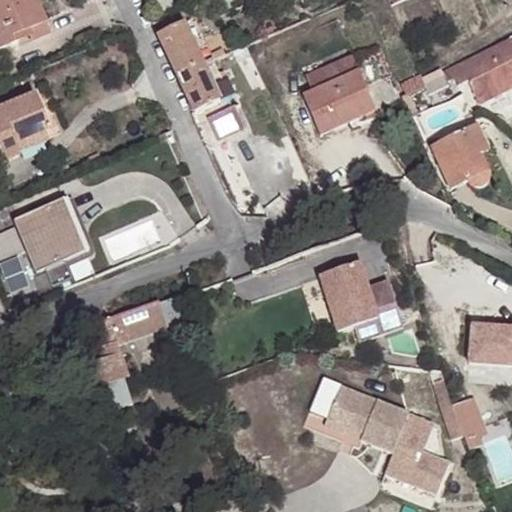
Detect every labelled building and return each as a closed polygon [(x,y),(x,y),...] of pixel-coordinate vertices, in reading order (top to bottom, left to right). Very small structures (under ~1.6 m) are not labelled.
[(34,0),(0,0),(0,48),(16,43),(14,37),(44,26),(34,0)] [(180,30),(156,40),(192,119),(199,115),(227,102),(190,18),(178,23),(180,30)] [(0,48),(0,54),(48,36),(44,26),(14,37),(16,43),(0,48)] [(511,89),(511,81),(510,76),(511,75),(511,47),(511,48),(509,44),(441,75),(439,72),(420,81),(422,85),(426,95),(453,83),(457,89),(467,84),(472,94),(477,105),(511,89)] [(318,137),(348,125),(344,116),(369,105),(362,88),(390,76),(380,52),(352,65),(350,61),(306,80),(311,92),(300,96),(318,137)] [(422,85),(420,81),(416,72),(393,82),(399,95),(422,85)] [(20,142),(38,135),(45,133),(32,95),(0,106),(0,164),(25,156),(23,149),(20,142)] [(344,116),(348,125),(373,114),(369,105),(344,116)] [(234,107),(207,120),(216,141),(244,128),(234,107)] [(478,151),(485,147),(473,123),(428,144),(448,183),(466,176),(468,179),(471,182),(474,183),(478,182),(481,181),(484,178),(486,175),(487,170),(484,163),(478,151)] [(41,142),(38,135),(20,142),(23,149),(41,142)] [(31,274),(79,256),(60,206),(12,224),(22,251),(31,274)] [(22,251),(12,224),(1,228),(10,256),(22,251)] [(363,269),(323,281),(340,337),(356,332),(361,347),(386,339),(384,330),(402,325),(391,289),(371,295),(363,269)] [(95,328),(88,330),(96,351),(98,351),(101,360),(80,367),(94,409),(94,410),(95,411),(96,412),(97,412),(98,413),(99,413),(100,413),(101,413),(133,403),(126,382),(130,380),(119,345),(166,329),(170,342),(191,335),(180,301),(163,306),(162,305),(95,328)] [(402,325),(384,330),(386,339),(405,333),(402,325)] [(511,333),(472,329),(468,364),(511,368),(511,333)] [(434,389),(452,445),(461,442),(443,386),(434,389)] [(344,394),(329,425),(366,442),(363,448),(394,463),(386,482),(436,506),(451,474),(424,461),(420,459),(431,434),(344,394)] [(329,425),(326,432),(363,448),(366,442),(329,425)] [(431,434),(420,459),(424,461),(436,435),(431,434)] [(185,455),(183,456),(191,481),(211,494),(239,485),(226,442),(204,449),(185,455)]
